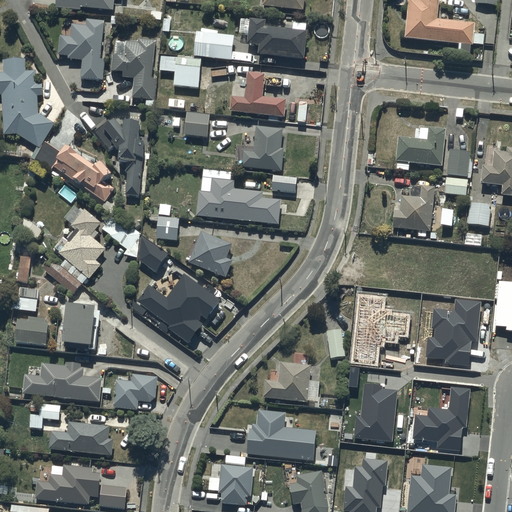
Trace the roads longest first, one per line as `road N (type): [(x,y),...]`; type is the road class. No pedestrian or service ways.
road 1 (residential): [(165,511),(169,474),(197,400),(321,261),(336,218),(352,72)]
road 2 (residential): [(352,72),(511,90)]
